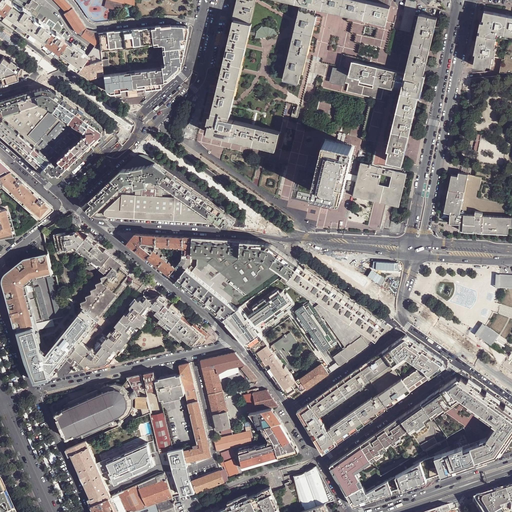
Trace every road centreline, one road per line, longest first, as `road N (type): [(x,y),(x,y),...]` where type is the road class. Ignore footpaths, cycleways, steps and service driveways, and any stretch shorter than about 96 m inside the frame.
road 1 (trunk): [(0,236),(185,261),(511,268)]
road 2 (trunk): [(511,268),(185,261),(0,236)]
road 3 (secondary): [(453,15),(408,241)]
road 4 (secondary): [(421,241),(466,18)]
road 5 (secondary): [(84,215),(295,238)]
road 6 (tertiary): [(231,343),(33,391)]
road 7 (tertiary): [(84,215),(231,343)]
road 8 (tertiary): [(295,238),(148,129)]
road 9 (unclassified): [(463,362),(321,460)]
road 10 (residential): [(148,129),(199,82),(220,0)]
road 11 (residential): [(69,0),(92,26),(199,21)]
road 12 (residential): [(288,408),(395,331)]
road 13 (residential): [(87,511),(33,391)]
road 14 (residential): [(199,21),(188,70),(135,120)]
road 15 (secondary): [(53,511),(3,399)]
